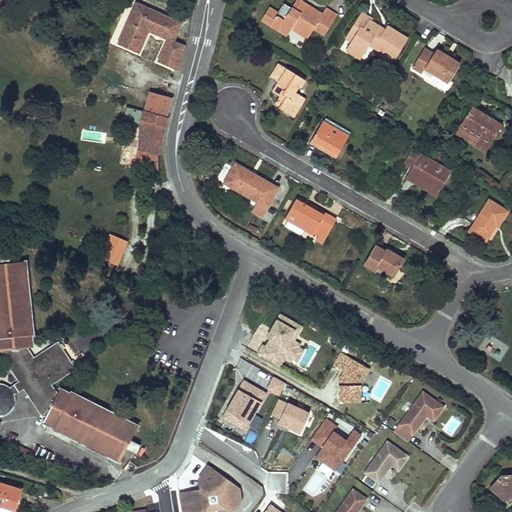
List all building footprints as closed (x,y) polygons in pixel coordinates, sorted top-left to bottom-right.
[(301,2),(298,0),(296,0),(291,9),(295,11),(301,2)] [(337,16),(326,9),(322,15),(301,2),(295,11),(291,9),(283,4),(277,13),(269,8),(262,20),(287,36),(291,29),(294,25),(310,35),(314,28),(325,35),(337,16)] [(181,24),(135,3),(117,45),(118,45),(139,54),(149,32),(167,40),(157,62),(179,71),(184,46),(174,42),(181,24)] [(372,19),(362,13),(350,32),(356,35),(352,42),(346,51),(360,59),(369,44),(394,60),(407,39),(388,27),(383,34),(377,31),(379,27),(370,21),(372,19)] [(310,35),(294,25),(291,29),(307,39),(310,35)] [(356,35),(350,32),(346,39),(352,42),(356,35)] [(447,57),(436,49),(434,55),(424,49),(412,68),(422,73),(424,69),(448,84),(460,64),(447,57)] [(304,80),(279,64),(270,78),(278,82),(272,92),(280,97),(278,100),(282,102),(279,107),(279,108),(293,117),(304,98),(294,92),(297,86),(299,88),(304,80)] [(172,99),(149,93),(140,125),(138,151),(157,156),(172,99)] [(502,126),(471,107),(459,127),(479,140),(476,145),(486,151),(502,126)] [(348,136),(323,121),(311,142),(325,150),(336,157),(348,136)] [(479,140),(459,127),(455,133),(476,145),(479,140)] [(97,149),(89,146),(85,159),(93,161),(97,149)] [(438,191),(450,171),(421,154),(414,150),(413,150),(406,162),(414,167),(421,171),(417,178),(438,191)] [(262,179),(235,164),(223,183),(266,208),(278,188),(262,179)] [(421,171),(414,167),(407,178),(414,182),(417,178),(421,171)] [(438,191),(417,178),(414,182),(428,190),(436,195),(438,191)] [(315,208),(297,198),(285,218),(288,220),(285,226),(300,234),(303,229),(314,235),(315,233),(319,235),(317,240),(323,243),(328,235),(336,220),(315,208)] [(507,211),(489,200),(469,231),(485,241),(495,224),(498,226),(507,211)] [(103,254),(119,260),(126,240),(110,234),(103,254)] [(194,250),(185,246),(181,255),(190,259),(194,250)] [(386,252),(375,246),(364,265),(375,271),(377,268),(392,276),(394,277),(404,259),(387,250),(386,252)] [(9,253),(0,253),(0,258),(1,264),(10,263),(9,253)] [(1,264),(0,264),(0,350),(1,351),(2,356),(20,382),(8,389),(6,387),(3,385),(0,384),(0,416),(4,415),(8,413),(11,409),(14,404),(14,400),(13,395),(24,389),(41,414),(46,417),(44,422),(54,428),(54,430),(119,463),(126,449),(131,440),(138,426),(72,392),(70,394),(60,389),(57,395),(50,385),(74,368),(66,356),(57,343),(33,359),(26,349),(33,348),(32,336),(34,336),(26,262),(10,263),(1,264)] [(392,276),(377,268),(375,271),(389,280),(392,276)] [(281,318),(260,358),(282,369),(287,361),(299,364),(307,350),(294,344),(303,329),(281,318)] [(338,387),(340,404),(363,404),(363,387),(370,373),(342,356),(335,370),(340,373),(338,387)] [(266,391),(280,396),(285,381),(272,376),(266,391)] [(247,431),(267,391),(242,379),(222,419),(247,431)] [(444,407),(423,393),(394,433),(407,442),(427,415),(434,420),(444,407)] [(269,419),(301,433),(310,411),(278,397),(269,419)] [(250,426),(257,429),(262,418),(256,415),(250,426)] [(140,445),(131,440),(126,449),(136,453),(140,445)] [(407,457),(387,442),(364,472),(379,483),(391,465),(398,470),(407,457)] [(27,462),(31,453),(19,448),(15,457),(27,462)] [(240,490),(209,467),(199,480),(200,490),(177,494),(180,511),(204,511),(209,506),(213,501),(225,510),(228,511),(234,511),(241,502),(240,490)] [(491,488),(503,499),(511,498),(511,474),(502,476),(491,488)] [(20,490),(0,484),(0,507),(14,511),(17,501),(20,490)] [(356,511),(366,499),(353,490),(337,511),(356,511)] [(208,511),(216,511),(225,510),(213,501),(209,506),(204,511),(208,511)] [(282,511),(269,503),(262,511),(282,511)]
